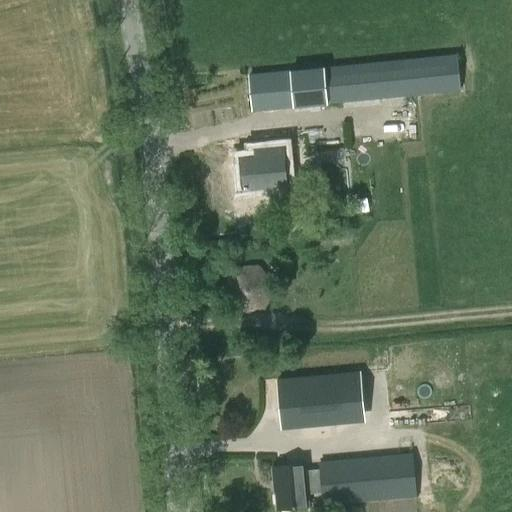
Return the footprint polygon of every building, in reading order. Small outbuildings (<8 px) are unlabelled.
[(456,54),(249,75),(252,111),(460,90),(456,54)] [(285,144),(255,147),(255,154),(242,155),(245,189),(289,185),(289,183),(304,181),(301,157),(286,158),(285,144)] [(274,285),(258,265),(232,268),(222,292),(239,313),(264,309),(274,285)] [(358,372),(278,379),(282,427),(362,420),(358,372)] [(306,496),(322,495),(323,505),(416,497),(412,454),(319,462),(320,469),(303,470),(303,464),(274,467),(277,508),(307,505),(306,496)]
